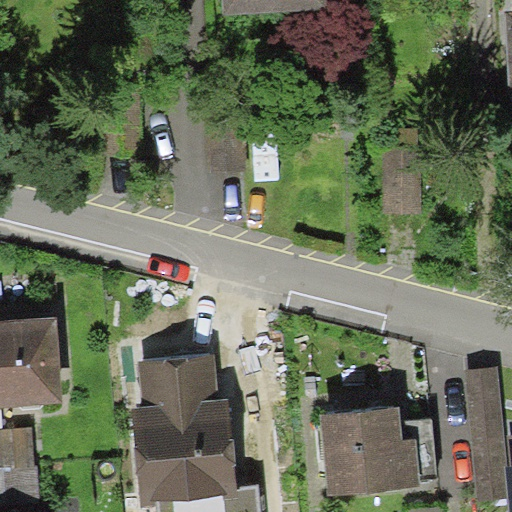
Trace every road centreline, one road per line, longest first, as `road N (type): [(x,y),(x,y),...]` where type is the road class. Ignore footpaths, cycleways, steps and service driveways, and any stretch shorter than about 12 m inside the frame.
road 1 (residential): [(0,188),(511,309)]
road 2 (unknown): [(184,0),(183,231)]
